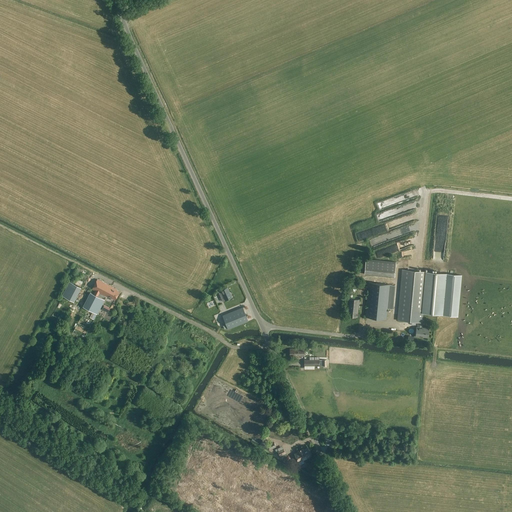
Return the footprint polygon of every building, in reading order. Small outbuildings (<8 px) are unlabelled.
[(397,202),(396,197),(378,202),(381,211),(384,210),(383,207),(397,202)] [(364,274),(394,277),(396,262),(366,259),(364,274)] [(423,313),(456,316),(460,275),(402,269),(397,320),(417,322),(416,327),(415,327),(414,336),(428,337),(429,327),(422,327),(423,313)] [(99,293),(107,297),(107,296),(115,300),(119,292),(116,290),(116,289),(97,279),(92,289),(95,291),(93,294),(90,292),(82,306),(96,314),(104,300),(97,296),(99,293)] [(81,288),(69,282),(62,296),(74,302),(81,288)] [(386,320),(387,309),(392,309),(395,286),(390,285),(369,283),(365,318),(386,320)] [(225,300),(232,297),(227,287),(221,290),(222,293),(219,294),(223,301),(225,300)] [(347,316),(357,317),(359,300),(349,298),(347,316)] [(222,315),(228,329),(248,321),(243,307),(222,315)] [(264,447),(269,450),(276,447),(274,443),(269,445),(263,441),(262,442),(260,445),(264,447)] [(304,450),(303,449),(298,451),(299,452),(295,454),(295,455),(294,455),(295,458),(296,458),(299,464),(300,465),(304,463),(304,462),(303,459),(311,456),(308,448),(304,450)]
